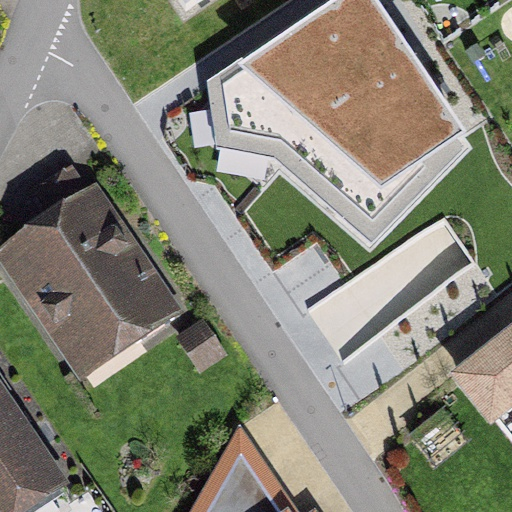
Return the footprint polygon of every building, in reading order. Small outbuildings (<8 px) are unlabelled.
[(200,0),(183,0),(188,8),(200,0)] [(458,138),(368,0),(350,0),(245,70),(383,191),(458,138)] [(85,202),(67,174),(33,197),(52,224),(1,259),(73,365),(122,331),(132,346),(170,320),(88,200),(85,202)] [(511,334),(457,378),(492,422),(511,406),(511,334)] [(0,392),(0,511),(15,511),(52,487),(0,410),(0,395),(1,394),(0,392)]
